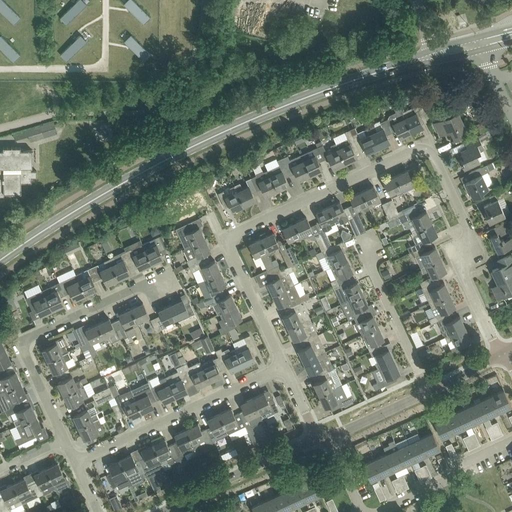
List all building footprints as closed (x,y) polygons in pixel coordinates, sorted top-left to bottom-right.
[(428,107),(421,110),(425,118),(433,115),(427,104),(428,107)] [(392,117),(387,119),(392,132),(396,130),(400,137),(412,131),(405,115),(403,112),(402,112),(400,106),(394,108),(397,115),(392,117)] [(421,110),(421,108),(405,115),(412,131),(423,126),(422,124),(427,121),(425,118),(421,110)] [(465,120),(463,121),(458,111),(434,123),(440,135),(451,130),(454,138),(468,132),(466,129),(469,127),(465,120)] [(370,127),(379,147),(390,142),(386,134),(392,132),(387,119),(382,122),(384,127),(378,130),(376,125),(370,127)] [(486,122),(477,126),(480,133),(489,129),(486,122)] [(40,125),(13,134),(15,140),(28,136),(30,142),(44,137),(40,125)] [(355,127),(350,130),(358,148),(363,145),(367,152),(379,147),(370,127),(365,130),(367,135),(361,138),(359,132),(358,133),(355,127)] [(358,148),(350,130),(345,132),(347,138),(337,143),(346,162),(357,157),(353,150),(358,148)] [(464,168),(473,164),(480,160),(477,153),(486,149),(482,140),(488,137),(486,132),(479,135),(464,142),(467,147),(460,150),(464,158),(460,160),(464,168)] [(327,154),(323,145),(318,146),(324,159),(328,157),(333,168),(346,162),(337,143),(331,146),(333,151),(327,154)] [(307,152),(302,154),(311,174),(322,169),(318,162),(324,159),(318,146),(313,149),(307,152)] [(3,150),(0,149),(0,195),(4,196),(4,193),(21,193),(21,183),(32,183),(31,177),(37,177),(37,170),(32,171),(31,167),(32,167),(32,149),(20,149),(20,147),(13,147),(3,147),(3,150)] [(302,154),(297,156),(290,160),(288,155),(283,157),(291,174),(295,172),(299,180),(311,174),(302,154)] [(279,164),(269,169),(278,189),(289,184),(285,177),(291,174),(283,157),(277,160),(279,164)] [(486,164),(489,170),(495,167),(493,161),(486,164)] [(493,183),(488,172),(489,171),(486,165),(469,173),(471,179),(463,182),(468,194),(471,192),(473,198),(485,192),(484,191),(490,188),(489,185),(493,183)] [(412,169),(416,176),(421,174),(418,166),(412,169)] [(269,169),(264,172),(263,170),(255,173),(256,175),(252,177),(258,190),(262,188),(265,195),(278,189),(269,169)] [(403,192),(406,191),(415,186),(407,170),(395,175),(403,192)] [(384,181),(388,190),(390,194),(391,197),(399,194),(403,192),(395,175),(384,181)] [(241,183),(236,185),(245,205),(255,200),(252,192),(258,190),(252,177),(247,180),(249,186),(243,188),(241,183)] [(245,205),(236,185),(230,187),(223,190),(218,192),(224,206),(229,203),(232,210),(245,205)] [(374,186),(362,191),(370,208),(381,202),(378,195),(374,186)] [(505,189),(498,192),(489,196),(491,202),(484,205),(487,212),(485,213),(489,223),(507,214),(500,199),(508,195),(505,189)] [(356,210),(362,207),(364,210),(370,208),(362,191),(350,197),(354,206),(356,210)] [(393,199),(387,202),(394,217),(399,215),(405,212),(403,209),(398,211),(393,199)] [(328,207),(336,224),(342,221),(348,218),(346,214),(344,210),(340,201),(328,207)] [(389,220),(394,217),(387,202),(382,204),(389,220)] [(405,214),(417,209),(414,204),(403,209),(405,212),(405,214)] [(316,212),(321,221),(324,229),(336,224),(328,207),(316,212)] [(419,214),(417,209),(405,214),(405,212),(399,215),(403,222),(414,217),(417,223),(411,226),(413,231),(432,223),(426,211),(419,214)] [(359,214),(353,217),(361,233),(366,230),(359,214)] [(294,222),(302,239),(309,236),(307,232),(312,230),(306,217),(294,222)] [(361,233),(353,217),(348,219),(355,235),(361,233)] [(505,221),(498,225),(489,229),(492,235),(491,235),(498,252),(507,247),(511,244),(511,235),(508,237),(505,230),(509,228),(505,221)] [(302,239),(294,222),(283,228),(289,241),(296,237),(298,241),(302,239)] [(183,243),(185,248),(183,249),(205,239),(199,226),(195,228),(192,223),(180,229),(186,241),(183,243)] [(411,246),(413,251),(432,243),(429,237),(437,234),(432,223),(413,231),(416,236),(421,234),(424,240),(411,246)] [(343,239),(352,236),(349,229),(340,232),(343,239)] [(327,248),(332,246),(324,230),(320,232),(327,248)] [(272,249),(279,245),(276,239),(273,232),(261,238),(272,262),(269,254),(274,252),(272,249)] [(315,236),(317,239),(322,250),(327,248),(320,232),(315,235),(315,236)] [(143,243),(152,263),(163,258),(162,255),(167,252),(165,248),(159,235),(143,243)] [(101,240),(104,246),(109,243),(106,237),(101,240)] [(279,264),(274,266),(272,262),(261,238),(249,243),(255,256),(259,254),(267,270),(269,275),(282,269),(279,264)] [(187,260),(190,266),(208,258),(206,252),(210,250),(205,239),(183,249),(188,259),(187,260)] [(74,243),(77,249),(83,247),(80,240),(74,243)] [(325,256),(330,268),(347,260),(342,250),(344,249),(341,242),(332,246),(327,248),(322,250),(322,251),(315,254),(318,259),(325,256)] [(140,268),(152,263),(143,243),(138,245),(140,249),(133,252),(132,248),(127,251),(132,263),(137,261),(140,268)] [(432,243),(413,251),(421,268),(441,259),(435,247),(434,247),(432,243)] [(291,246),(286,248),(288,252),(293,264),(299,262),(291,246)] [(114,257),(110,258),(119,278),(130,273),(127,266),(132,263),(127,251),(126,251),(125,250),(113,256),(114,257)] [(291,265),(293,264),(288,252),(283,255),(288,266),(291,265)] [(511,253),(500,259),(503,265),(492,270),(499,284),(493,287),(498,298),(511,291),(511,253)] [(107,284),(119,278),(110,258),(105,261),(107,264),(100,267),(99,264),(93,266),(99,279),(103,277),(107,284)] [(199,269),(204,280),(220,272),(215,260),(210,262),(208,258),(190,266),(192,272),(199,269)] [(422,287),(422,288),(439,280),(436,274),(446,270),(441,259),(421,268),(424,273),(430,270),(433,276),(419,282),(420,283),(422,287)] [(330,281),(333,287),(351,279),(348,273),(352,271),(347,260),(330,268),(336,279),(331,281),(330,281)] [(289,272),(293,270),(291,265),(288,266),(282,269),(269,275),(271,280),(267,282),(273,295),(295,284),(289,272)] [(99,279),(93,266),(88,268),(82,271),(77,274),(86,293),(97,288),(94,281),(99,279)] [(57,275),(59,280),(75,272),(73,267),(57,275)] [(34,272),(35,273),(37,279),(42,276),(39,269),(34,272)] [(385,279),(392,276),(388,269),(381,272),(385,279)] [(204,280),(211,296),(212,297),(224,292),(221,286),(226,284),(220,272),(204,280)] [(74,299),(86,293),(77,274),(76,274),(60,281),(66,294),(70,292),(74,299)] [(341,304),(346,301),(363,293),(357,281),(353,283),(351,279),(333,287),(341,304)] [(439,280),(422,288),(429,304),(450,295),(444,283),(441,284),(439,280)] [(66,294),(60,281),(59,282),(44,289),(53,309),(64,304),(60,297),(66,294)] [(285,309),(303,301),(310,298),(307,292),(305,293),(300,295),(295,284),(273,295),(278,306),(282,304),(285,309)] [(53,309),(44,289),(31,295),(26,297),(32,310),(37,307),(41,315),(53,309)] [(226,296),(224,292),(212,297),(211,296),(202,300),(205,306),(213,302),(218,314),(221,313),(221,314),(236,306),(230,294),(226,296)] [(14,299),(11,293),(7,295),(5,295),(8,302),(14,299)] [(354,318),(366,313),(364,307),(368,305),(363,293),(346,301),(341,304),(348,320),(354,318)] [(429,318),(431,323),(450,314),(453,313),(451,308),(455,306),(450,295),(429,304),(435,316),(429,318)] [(171,304),(179,321),(184,318),(183,315),(189,313),(190,316),(195,313),(194,310),(189,301),(184,303),(182,299),(171,304)] [(288,328),(310,318),(307,311),(304,313),(301,308),(305,306),(303,301),(285,309),(287,314),(283,316),(288,328)] [(143,302),(132,308),(139,324),(145,322),(143,318),(149,315),(143,302)] [(156,317),(162,329),(167,326),(165,323),(171,320),(173,323),(179,321),(171,304),(159,310),(161,314),(156,317)] [(321,305),(316,307),(319,313),(324,311),(321,305)] [(236,306),(221,314),(223,318),(218,320),(222,326),(218,328),(221,333),(228,330),(240,324),(237,319),(241,317),(236,306)] [(121,318),(117,320),(124,336),(125,337),(127,336),(128,336),(137,332),(135,326),(139,324),(132,308),(119,313),(121,318)] [(361,329),(363,334),(379,327),(373,315),(368,317),(366,313),(354,318),(356,322),(354,323),(357,331),(361,329)] [(444,331),(446,337),(465,328),(460,316),(453,319),(450,314),(431,323),(437,321),(442,332),(444,331)] [(162,329),(156,317),(151,319),(156,332),(162,329)] [(111,343),(123,336),(124,336),(117,320),(111,322),(109,318),(98,323),(106,340),(109,339),(111,343)] [(301,343),(318,335),(315,329),(312,330),(309,324),(312,322),(310,318),(288,328),(294,339),(298,337),(301,343)] [(83,335),(89,348),(92,355),(97,352),(92,341),(99,338),(101,343),(106,340),(98,323),(86,329),(88,333),(83,335)] [(201,326),(196,329),(199,336),(204,333),(201,326)] [(237,333),(234,327),(228,330),(231,336),(237,333)] [(369,346),(371,351),(382,346),(379,341),(384,339),(379,327),(363,334),(366,340),(370,338),(372,344),(369,346)] [(453,353),(469,346),(466,341),(470,339),(465,328),(446,337),(451,348),(450,348),(453,353)] [(210,339),(208,335),(208,334),(200,338),(200,339),(206,352),(210,350),(214,348),(214,346),(210,339)] [(83,350),(89,348),(83,335),(77,338),(83,350)] [(236,348),(243,364),(255,359),(253,355),(258,353),(249,335),(244,337),(233,343),(235,348),(236,348)] [(304,362),(326,352),(323,346),(318,349),(314,342),(320,339),(318,335),(301,343),(303,347),(298,349),(304,362)] [(43,349),(48,361),(68,352),(65,345),(67,345),(63,337),(55,341),(56,343),(43,349)] [(371,351),(373,356),(369,358),(372,365),(377,363),(379,368),(394,361),(388,348),(384,350),(382,346),(371,351)] [(92,355),(89,348),(83,350),(86,357),(79,360),(82,365),(94,360),(92,355)] [(215,350),(218,356),(219,356),(225,368),(229,366),(231,370),(243,364),(236,348),(235,348),(230,351),(229,348),(222,351),(221,348),(215,350)] [(0,372),(6,369),(3,364),(11,361),(5,349),(0,351),(0,372)] [(53,372),(55,372),(57,377),(70,371),(68,367),(75,363),(73,357),(71,358),(68,352),(48,361),(53,372)] [(316,376),(329,371),(329,370),(333,368),(326,352),(304,362),(309,373),(314,371),(316,376)] [(173,361),(178,358),(175,353),(170,355),(173,361)] [(219,356),(218,356),(203,364),(210,380),(221,375),(219,371),(225,368),(219,356)] [(96,365),(94,360),(82,365),(84,370),(96,365)] [(186,362),(181,365),(190,384),(195,382),(197,386),(210,380),(203,364),(201,364),(200,361),(188,366),(186,362)] [(394,361),(379,368),(373,371),(378,382),(380,387),(397,379),(395,374),(399,372),(394,361)] [(131,371),(128,365),(122,368),(124,374),(131,371)] [(167,376),(176,396),(187,391),(185,386),(190,384),(181,365),(176,367),(177,371),(167,376)] [(364,371),(361,365),(354,368),(357,374),(358,374),(364,371)] [(0,388),(1,392),(21,383),(15,371),(8,374),(6,369),(0,372),(0,388)] [(320,395),(342,385),(337,387),(334,382),(331,376),(329,371),(316,376),(318,381),(314,383),(320,395)] [(84,385),(81,380),(75,382),(72,376),(58,382),(64,394),(84,385)] [(176,396),(167,376),(159,380),(161,384),(152,388),(157,399),(162,397),(164,402),(176,396)] [(157,399),(152,388),(151,388),(148,382),(143,384),(145,391),(135,395),(143,411),(154,406),(152,402),(157,399)] [(7,404),(9,408),(4,410),(4,411),(21,403),(19,397),(26,394),(21,383),(1,392),(4,397),(10,395),(12,401),(7,404)] [(83,399),(89,396),(84,385),(64,394),(69,405),(83,399)] [(114,397),(118,403),(123,415),(128,413),(130,417),(143,411),(135,395),(134,396),(131,389),(120,394),(115,385),(110,387),(112,391),(114,397)] [(332,410),(349,402),(354,399),(352,394),(347,396),(342,385),(320,395),(325,407),(329,405),(332,410)] [(95,399),(112,391),(110,387),(110,386),(95,393),(92,394),(95,399)] [(504,389),(492,395),(500,411),(511,405),(504,389)] [(95,399),(97,404),(114,397),(112,391),(95,399)] [(264,393),(254,397),(263,418),(267,416),(267,417),(274,414),(273,412),(279,410),(273,397),(268,400),(264,393)] [(286,406),(280,394),(275,396),(281,408),(282,410),(285,408),(285,406),(286,406)] [(488,416),(500,411),(492,395),(481,400),(488,416)] [(240,412),(248,429),(253,427),(251,423),(263,418),(254,397),(241,403),(244,410),(240,412)] [(476,421),(488,416),(481,400),(469,406),(476,421)] [(17,425),(36,416),(31,404),(23,407),(21,403),(4,411),(7,416),(11,414),(12,414),(17,411),(20,418),(14,420),(17,425)] [(118,403),(112,406),(118,418),(123,415),(118,403)] [(73,415),(79,427),(99,418),(94,406),(83,411),(73,415)] [(465,427),(476,421),(469,406),(457,411),(465,427)] [(231,408),(220,413),(230,433),(235,431),(241,428),(245,426),(247,430),(248,429),(240,412),(234,415),(231,408)] [(453,432),(465,427),(457,411),(446,416),(453,432)] [(215,440),(218,439),(224,436),(230,433),(220,413),(208,419),(211,426),(206,428),(212,441),(215,440)] [(17,425),(19,430),(22,436),(16,439),(18,444),(36,436),(34,431),(41,427),(36,416),(17,425)] [(442,437),(453,432),(446,416),(434,422),(442,437)] [(100,421),(99,418),(79,427),(84,438),(98,432),(98,433),(105,430),(100,421)] [(497,422),(492,424),(497,437),(503,434),(497,422)] [(187,428),(196,449),(201,447),(198,441),(205,438),(208,443),(212,441),(206,428),(201,431),(198,423),(187,428)] [(492,439),(497,437),(492,424),(486,427),(492,439)] [(178,441),(174,443),(182,462),(187,460),(184,455),(191,451),(196,449),(187,428),(175,434),(178,441)] [(433,432),(421,437),(428,453),(440,448),(433,432)] [(474,432),(469,435),(474,447),(480,445),(474,432)] [(469,450),(474,447),(469,435),(463,437),(469,450)] [(417,459),(428,453),(421,437),(409,443),(417,459)] [(174,459),(178,457),(181,462),(182,462),(174,443),(168,446),(165,439),(154,444),(163,464),(168,462),(166,456),(172,453),(174,459)] [(405,464),(417,459),(409,443),(398,448),(405,464)] [(446,446),(451,458),(457,455),(452,443),(446,446)] [(145,457),(141,459),(147,472),(152,470),(149,464),(155,461),(158,467),(163,464),(154,444),(142,449),(145,457)] [(394,469),(405,464),(398,448),(386,454),(394,469)] [(132,454),(121,459),(130,480),(135,477),(132,471),(139,468),(141,474),(147,472),(141,459),(135,461),(132,454)] [(382,475),(394,469),(386,454),(375,459),(382,475)] [(444,456),(443,456),(438,459),(443,471),(449,468),(444,456)] [(112,487),(117,485),(119,487),(125,485),(124,482),(125,482),(130,480),(121,459),(108,465),(112,472),(107,474),(112,487)] [(382,475),(375,459),(363,464),(371,480),(382,475)] [(58,463),(46,468),(58,493),(71,486),(66,475),(64,476),(58,463)] [(426,464),(421,467),(426,479),(432,477),(426,464)] [(420,482),(426,479),(421,467),(415,469),(420,482)] [(55,488),(58,493),(46,468),(35,473),(38,480),(34,482),(40,495),(43,494),(43,495),(51,491),(51,490),(55,488)] [(195,474),(193,468),(185,471),(188,477),(195,474)] [(180,474),(183,480),(188,477),(185,471),(180,474)] [(321,474),(310,479),(317,495),(329,490),(321,474)] [(403,475),(397,477),(403,490),(409,487),(403,475)] [(397,492),(403,490),(397,477),(392,480),(397,492)] [(25,478),(13,483),(23,503),(40,495),(34,482),(28,485),(25,478)] [(298,485),(306,501),(317,495),(310,479),(298,485)] [(23,503),(13,483),(1,489),(5,496),(0,498),(6,511),(13,511),(9,503),(15,501),(17,506),(23,503)] [(306,501),(298,485),(287,490),(294,506),(306,501)] [(380,485),(374,488),(380,501),(386,498),(380,485)] [(294,506),(287,490),(275,496),(283,511),(294,506)] [(73,493),(61,499),(63,504),(76,498),(73,493)] [(264,501),(268,511),(281,511),(283,511),(275,496),(264,501)] [(334,511),(338,511),(332,498),(327,501),(331,511),(334,511)] [(268,511),(264,501),(252,506),(254,511),(268,511)]
